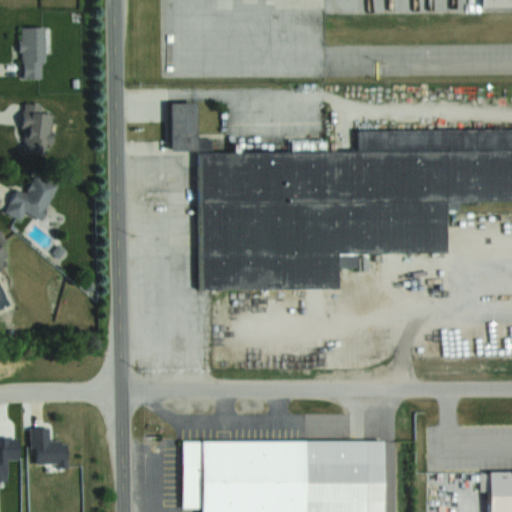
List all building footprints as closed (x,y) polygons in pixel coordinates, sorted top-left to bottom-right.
[(44,77),(44,26),(20,26),(20,77),(44,77)] [(38,104),(25,103),(20,150),(48,153),(52,114),(38,112),(38,104)] [(191,151),(166,151),(166,104),(191,104),(191,151)] [(511,200),(439,201),(440,250),(332,251),(332,288),(196,290),(194,152),(353,150),(353,131),(511,129),(511,200)] [(15,189),(4,212),(20,220),(24,212),(41,220),(58,184),(34,173),(25,194),(15,189)] [(31,427),(32,462),(55,461),(55,466),(66,466),(65,439),(48,440),(47,426),(31,427)] [(377,511),(196,511),(196,507),(179,507),(178,440),(377,439),(377,511)] [(511,511),(483,511),(483,470),(511,469),(511,511)]
